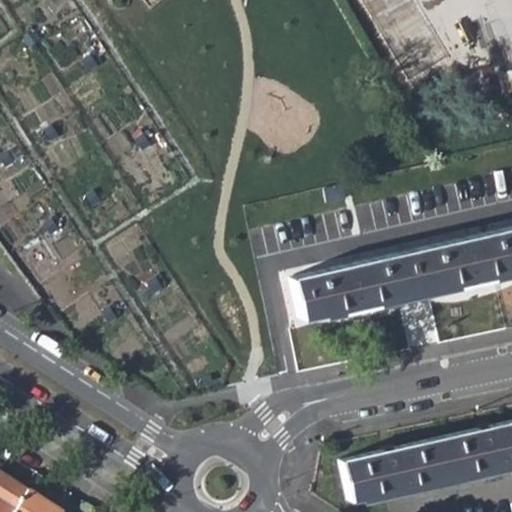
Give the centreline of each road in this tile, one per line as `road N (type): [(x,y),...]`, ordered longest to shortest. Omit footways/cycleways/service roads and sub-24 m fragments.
road 1 (residential): [(511,365),(307,406),(249,452)]
road 2 (tertiary): [(0,355),(178,470)]
road 3 (unknown): [(511,281),(391,310),(384,326),(395,388)]
